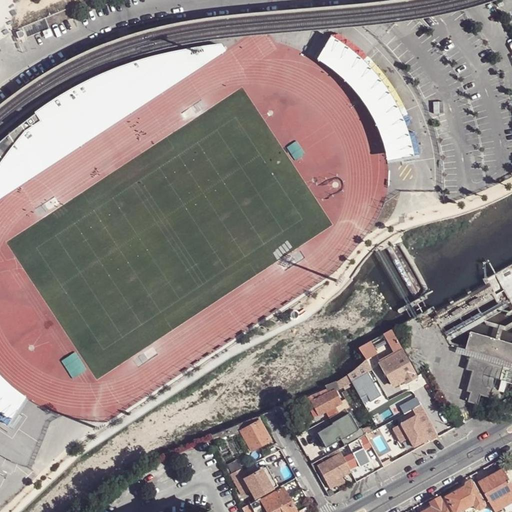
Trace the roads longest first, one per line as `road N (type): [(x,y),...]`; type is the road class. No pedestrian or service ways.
road 1 (tertiary): [(511,419),(348,511)]
road 2 (tertiary): [(376,511),(511,438)]
